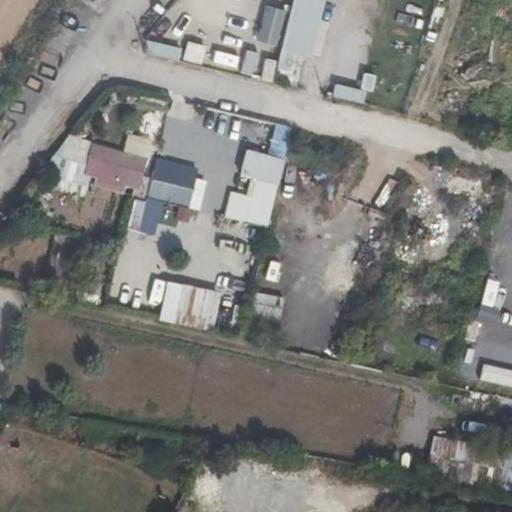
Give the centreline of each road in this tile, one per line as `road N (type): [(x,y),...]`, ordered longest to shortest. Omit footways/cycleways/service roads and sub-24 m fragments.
road 1 (track): [(115,49),(378,134),(511,164)]
road 2 (track): [(0,194),(115,49)]
